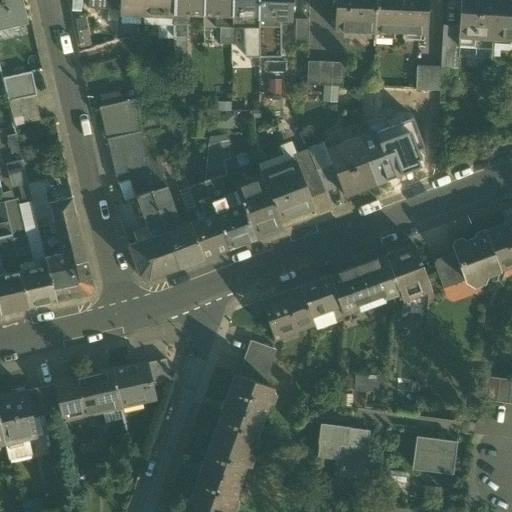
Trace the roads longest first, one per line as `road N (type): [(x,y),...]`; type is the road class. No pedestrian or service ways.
road 1 (residential): [(126,313),(54,0)]
road 2 (tertiary): [(511,174),(242,277)]
road 3 (residential): [(242,277),(146,511)]
road 4 (tertiary): [(126,313),(0,346)]
road 5 (tertiary): [(242,277),(126,313)]
